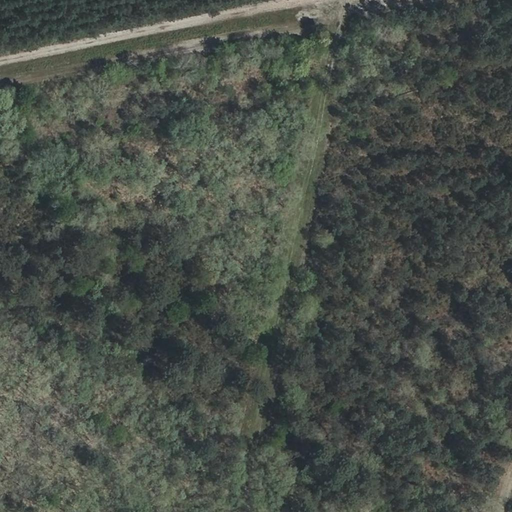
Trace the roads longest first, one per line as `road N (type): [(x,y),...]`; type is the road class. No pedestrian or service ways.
road 1 (track): [(341,0),(298,281),(249,511)]
road 2 (track): [(0,61),(319,0)]
